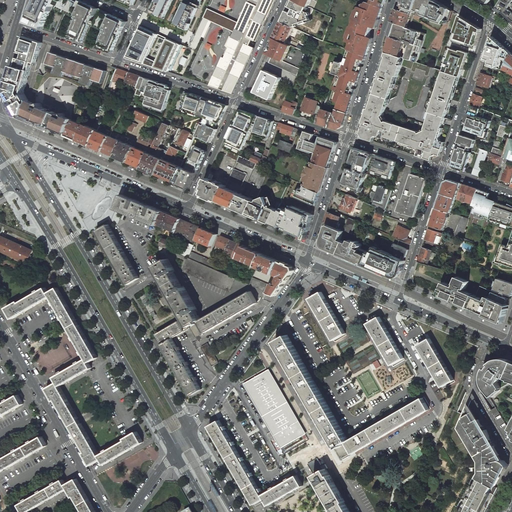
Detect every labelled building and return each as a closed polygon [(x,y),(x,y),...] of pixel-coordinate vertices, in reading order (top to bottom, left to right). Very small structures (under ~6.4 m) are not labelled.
[(33,0),(27,23),(56,34),(67,12),(78,17),(74,26),(70,38),(84,43),(93,24),(107,31),(104,37),(100,48),(114,53),(128,22),(113,15),(111,14),(110,16),(103,12),(99,22),(94,20),(96,15),(94,14),(97,7),(85,2),(82,0),(81,2),(76,0),(33,0)] [(156,0),(151,13),(164,19),(173,0),(156,0)] [(201,0),(185,0),(175,24),(188,30),(202,0),(201,0)] [(235,93),(279,0),(250,0),(229,44),(231,45),(226,55),(224,54),(210,85),(235,93)] [(310,14),(309,13),(307,12),(304,11),(306,7),(307,6),(293,0),(290,0),(288,6),(294,9),(292,13),(286,11),(281,22),(293,27),(296,26),(296,24),(300,23),(301,24),(306,22),(306,20),(309,19),(308,15),(310,14)] [(403,0),(401,10),(401,11),(410,13),(412,14),(412,12),(414,12),(415,10),(423,12),(423,14),(434,17),(433,20),(444,24),(446,20),(450,22),(452,18),(454,11),(437,1),(435,0),(403,0)] [(506,14),(511,19),(511,0),(503,0),(498,9),(506,14)] [(356,17),(355,21),(357,22),(356,25),(356,26),(355,28),(353,27),(351,32),(350,31),(348,38),(350,39),(348,42),(352,43),(349,50),(353,51),(367,56),(370,47),(372,41),(373,39),(373,38),(371,37),(370,37),(371,34),(371,32),(372,31),(373,27),(374,28),(376,28),(377,25),(383,8),(373,4),(369,2),(365,4),(363,8),(361,7),(360,8),(359,10),(358,10),(357,10),(355,16),(356,17)] [(396,24),(407,27),(412,14),(410,13),(401,11),(401,10),(398,9),(396,9),(392,22),(396,23),(396,24)] [(474,44),(477,45),(483,29),(462,16),(454,38),(459,39),(458,42),(473,47),(474,44)] [(293,27),(281,22),(273,38),(279,40),(282,42),(286,43),(293,27)] [(407,27),(396,24),(392,37),(405,41),(405,42),(406,43),(410,44),(408,48),(409,48),(406,58),(414,61),(417,62),(426,34),(407,27)] [(133,46),(128,58),(136,60),(149,29),(143,26),(139,33),(138,35),(133,46)] [(149,29),(136,60),(163,70),(177,42),(153,31),(149,29)] [(9,88),(8,93),(22,116),(24,117),(29,101),(23,91),(32,61),(35,62),(41,42),(22,36),(17,52),(23,53),(21,58),(18,57),(17,61),(15,60),(10,77),(12,78),(11,81),(9,80),(7,87),(9,88)] [(405,41),(392,37),(387,52),(400,56),(405,41)] [(511,53),(493,37),(486,58),(507,65),(511,53)] [(282,42),(279,40),(273,38),(269,47),(266,54),(272,56),(274,57),(283,61),(285,58),(291,45),(286,43),(282,42)] [(182,44),(177,42),(163,70),(169,72),(182,44)] [(446,71),(459,76),(460,76),(467,57),(464,56),(466,52),(460,50),(460,51),(454,50),(453,53),(450,52),(448,58),(450,59),(446,71)] [(335,71),(334,73),(342,76),(343,77),(342,79),(339,87),(338,86),(336,90),(339,91),(336,101),(343,103),(340,110),(348,113),(354,94),(352,94),(355,85),(362,66),(364,60),(366,60),(367,56),(353,51),(351,56),(348,55),(347,60),(349,60),(348,62),(345,63),(345,62),(343,63),(338,61),(337,63),(335,71)] [(63,56),(60,55),(60,56),(58,55),(58,54),(51,52),(49,58),(50,60),(48,60),(47,63),(50,65),(50,66),(55,68),(54,73),(64,76),(66,71),(71,73),(72,72),(75,73),(79,61),(72,59),(72,60),(70,59),(67,57),(68,56),(64,54),(63,56)] [(378,78),(377,80),(373,93),(374,94),(372,100),(387,105),(389,99),(396,76),(398,77),(402,66),(411,69),(414,61),(406,58),(400,56),(387,52),(385,56),(386,56),(385,60),(382,71),(381,71),(379,75),(380,75),(380,76),(380,77),(379,78),(378,78)] [(274,57),(272,56),(269,63),(297,75),(298,73),(300,69),(283,61),(274,57)] [(91,65),(87,64),(87,65),(85,65),(86,64),(79,61),(75,73),(78,74),(78,75),(83,77),(82,82),(92,86),(93,81),(99,82),(99,81),(103,82),(104,79),(103,77),(105,76),(107,71),(100,68),(99,69),(98,69),(98,68),(95,67),(95,65),(91,64),(91,65)] [(489,65),(484,63),(481,72),(496,77),(500,66),(489,63),(489,65)] [(364,66),(362,66),(355,85),(357,86),(364,66)] [(127,71),(118,68),(113,81),(118,83),(119,81),(124,83),(126,77),(125,76),(127,71)] [(281,78),(265,70),(255,92),(271,99),(279,82),(281,78)] [(443,71),(429,112),(431,112),(428,119),(443,124),(445,117),(447,111),(449,106),(450,107),(452,103),(450,102),(451,101),(451,99),(453,100),(454,96),(453,95),(459,76),(446,71),(443,71)] [(142,76),(130,72),(126,82),(138,86),(142,76)] [(493,77),(481,73),(477,84),(489,88),(493,77)] [(146,105),(164,111),(172,87),(142,76),(138,86),(137,88),(142,90),(142,91),(148,93),(147,95),(148,96),(146,105)] [(205,124),(200,121),(193,135),(195,136),(211,143),(217,129),(214,127),(217,122),(220,123),(224,114),(228,106),(212,100),(196,94),(192,93),(191,94),(188,93),(183,108),(182,109),(186,110),(186,111),(208,118),(205,124)] [(483,97),(474,94),(470,105),(480,108),(483,97)] [(319,102),(307,98),(303,110),(315,113),(319,102)] [(419,132),(387,121),(385,122),(384,119),(383,117),(382,116),(383,115),(387,105),(372,100),(371,104),(369,108),(368,108),(365,117),(363,123),(364,123),(363,127),(361,133),(364,137),(364,138),(366,138),(369,139),(375,137),(376,137),(378,136),(389,139),(403,144),(416,148),(417,150),(418,152),(421,157),(424,157),(427,159),(432,156),(433,156),(434,155),(435,155),(436,154),(437,154),(442,152),(442,151),(443,149),(444,146),(441,141),(440,138),(442,132),(440,132),(442,128),(443,124),(428,119),(425,129),(425,130),(423,132),(422,132),(421,132),(419,133),(419,132)] [(24,117),(35,122),(45,126),(48,127),(49,125),(54,127),(53,130),(66,135),(73,121),(73,120),(66,117),(64,113),(60,115),(42,107),(41,103),(36,104),(29,101),(27,107),(24,117)] [(292,103),(287,101),(283,111),(294,114),(296,109),(290,107),(292,103)] [(480,108),(470,105),(465,120),(465,121),(468,123),(468,125),(466,130),(480,134),(484,136),(485,133),(487,129),(485,128),(486,127),(489,128),(492,121),(481,117),(482,116),(484,116),(486,110),(480,108)] [(247,142),(254,127),(257,128),(255,134),(265,137),(266,135),(270,137),(275,121),(265,118),(260,116),(259,118),(257,118),(253,116),(253,114),(247,112),(240,109),(234,123),(234,124),(233,126),(232,126),(232,127),(227,138),(228,138),(226,141),(227,142),(224,149),(228,151),(240,156),(243,149),(247,142)] [(338,109),(336,115),(335,115),(330,127),(338,129),(344,126),(348,113),(340,110),(338,109)] [(335,113),(323,110),(318,123),(330,127),(335,115),(335,114),(335,113)] [(142,113),(138,111),(135,116),(147,122),(150,116),(142,113)] [(95,117),(89,115),(85,126),(78,140),(91,146),(98,131),(103,120),(98,118),(93,128),(91,127),(95,117)] [(505,117),(503,117),(501,124),(502,125),(498,135),(504,137),(509,138),(511,133),(506,132),(510,119),(505,117)] [(85,126),(73,121),(66,135),(78,140),(85,126)] [(165,123),(164,122),(156,140),(153,147),(158,149),(159,147),(170,125),(165,123)] [(295,128),(280,123),(276,132),(281,134),(282,132),(292,135),(295,128)] [(179,129),(173,140),(190,148),(195,136),(193,135),(190,133),(191,133),(184,129),(183,130),(179,129)] [(110,136),(98,131),(91,146),(103,151),(110,136)] [(313,161),(330,168),(338,142),(321,136),(319,142),(316,141),(316,143),(312,141),(314,134),(305,131),(303,139),(304,139),(303,141),(302,141),(299,148),(313,153),(313,151),(317,152),(313,161)] [(293,146),(279,140),(280,135),(276,133),(274,138),(272,145),(278,147),(290,152),(293,146)] [(156,140),(141,134),(137,143),(152,149),(153,147),(156,140)] [(454,168),(465,171),(471,153),(467,151),(468,149),(470,150),(471,147),(473,148),(476,140),(461,135),(458,142),(460,143),(459,146),(461,147),(461,149),(456,147),(451,162),(454,163),(454,162),(456,162),(454,168)] [(504,137),(498,135),(494,147),(492,153),(503,157),(505,150),(500,149),(504,137)] [(123,142),(110,136),(103,151),(116,156),(123,142)] [(190,188),(211,143),(195,136),(190,148),(181,166),(174,182),(190,188)] [(511,138),(509,138),(505,150),(503,157),(511,160),(511,138)] [(123,142),(116,156),(128,162),(135,147),(125,143),(123,142)] [(175,148),(171,146),(168,151),(165,158),(170,160),(175,148)] [(150,153),(135,147),(128,162),(143,168),(150,153)] [(158,149),(153,147),(152,149),(150,153),(143,168),(157,174),(164,159),(165,158),(168,151),(159,147),(158,149)] [(369,152),(355,148),(350,162),(356,164),(354,170),(348,168),(343,182),(344,182),(343,186),(346,187),(345,188),(361,193),(363,187),(362,187),(365,177),(363,177),(364,173),(365,173),(371,155),(368,154),(369,152)] [(257,163),(265,167),(270,150),(266,149),(264,156),(263,160),(252,155),(251,160),(257,163)] [(488,151),(481,149),(474,168),(482,170),(488,151)] [(492,153),(490,152),(489,154),(491,155),(490,160),(501,164),(503,157),(492,153)] [(395,161),(378,155),(373,170),(378,172),(377,173),(385,176),(385,174),(391,176),(395,166),(394,166),(395,161)] [(251,160),(240,156),(237,162),(254,169),(257,163),(251,160)] [(181,166),(164,159),(157,174),(174,182),(181,166)] [(305,169),(304,173),(304,175),(306,175),(305,179),(299,177),(297,182),(306,186),(321,193),(330,168),(313,161),(312,161),(310,166),(309,165),(308,169),(307,168),(305,169)] [(511,165),(509,164),(508,164),(505,174),(504,174),(502,180),(511,183),(511,181),(511,165)] [(247,174),(234,169),(228,180),(242,186),(247,174)] [(214,175),(211,174),(204,188),(208,190),(206,195),(219,201),(225,187),(226,186),(220,184),(221,182),(220,182),(219,182),(217,181),(216,180),(215,181),(212,180),(214,175)] [(412,175),(400,211),(414,216),(421,195),(423,190),(426,178),(416,175),(416,176),(412,175)] [(445,182),(441,193),(455,198),(460,183),(450,180),(445,182)] [(459,198),(475,203),(477,196),(480,189),(465,184),(459,198)] [(321,193),(306,186),(305,189),(302,187),(300,191),(297,189),(294,196),(317,206),(321,193)] [(377,207),(385,210),(392,191),(384,188),(385,187),(381,186),(381,187),(379,186),(373,205),(377,207)] [(242,195),(225,187),(219,201),(236,208),(242,195)] [(477,196),(475,203),(474,205),(479,206),(476,214),(486,218),(487,216),(491,217),(494,210),(497,202),(488,199),(490,193),(480,189),(477,196)] [(436,208),(449,212),(450,212),(455,198),(441,193),(436,208)] [(164,211),(122,194),(117,208),(123,211),(128,213),(158,225),(158,224),(164,211)] [(351,196),(347,194),(346,199),(345,199),(341,208),(351,212),(357,198),(351,196)] [(253,199),(242,195),(236,208),(247,213),(249,214),(255,200),(253,199)] [(272,204),(274,203),(271,196),(267,197),(266,196),(259,199),(259,200),(257,201),(255,200),(249,214),(261,219),(262,215),(265,216),(264,220),(272,223),(278,210),(279,207),(281,203),(277,201),(274,207),(273,206),(272,204)] [(511,207),(509,206),(508,206),(497,202),(494,210),(491,217),(495,219),(494,221),(511,226),(511,207)] [(306,238),(314,215),(294,206),(292,212),(287,209),(286,212),(282,210),(281,211),(278,210),(272,223),(306,238)] [(449,212),(436,208),(430,225),(443,230),(445,225),(446,226),(449,217),(448,216),(449,212)] [(181,218),(164,211),(158,224),(176,231),(181,218)] [(340,217),(328,212),(325,222),(335,227),(337,227),(340,217)] [(469,219),(462,216),(454,237),(461,240),(469,219)] [(192,223),(181,218),(176,231),(175,232),(197,242),(203,228),(192,223)] [(357,221),(350,218),(345,231),(346,231),(352,234),(357,221)] [(111,228),(109,224),(97,231),(107,249),(118,267),(128,285),(139,278),(111,228)] [(398,225),(393,237),(403,241),(411,244),(412,240),(408,238),(410,233),(409,230),(398,225)] [(350,243),(342,240),(344,231),(337,227),(335,227),(333,233),(327,231),(324,240),(324,242),(325,244),(325,245),(326,246),(327,247),(364,263),(368,254),(369,253),(369,251),(361,248),(361,247),(362,247),(363,247),(363,246),(363,245),(363,244),(363,243),(359,241),(358,243),(351,240),(350,243)] [(218,234),(203,228),(197,242),(202,244),(204,240),(208,242),(207,246),(212,248),(218,234)] [(443,233),(429,229),(426,240),(439,244),(443,233)] [(33,251),(0,235),(0,250),(28,263),(33,251)] [(231,240),(221,236),(216,249),(226,253),(231,240)] [(171,242),(163,238),(160,245),(169,248),(171,242)] [(244,245),(231,240),(226,253),(225,254),(238,259),(239,257),(244,245)] [(178,243),(175,251),(189,257),(191,251),(193,245),(184,241),(184,242),(182,241),(181,242),(180,242),(179,244),(178,243)] [(376,247),(372,245),(371,247),(369,251),(369,253),(368,254),(364,263),(381,270),(387,272),(387,273),(394,276),(401,273),(405,261),(404,260),(402,259),(403,256),(405,256),(407,257),(409,250),(406,249),(397,245),(395,243),(392,250),(392,251),(394,252),(393,255),(391,254),(391,253),(387,252),(386,254),(383,252),(384,251),(379,248),(378,250),(375,249),(376,247)] [(262,253),(244,245),(239,257),(247,261),(247,260),(250,261),(250,262),(257,265),(262,253)] [(497,261),(511,266),(511,247),(510,247),(503,245),(497,261)] [(433,250),(423,247),(418,261),(428,265),(430,258),(434,259),(436,253),(432,252),(433,250)] [(221,265),(191,251),(189,257),(190,258),(219,270),(221,265)] [(280,261),(262,253),(257,265),(257,266),(275,274),(280,261)] [(474,258),(464,254),(462,260),(471,264),(474,258)] [(219,270),(190,258),(184,271),(230,291),(236,278),(231,276),(219,270)] [(175,271),(168,259),(160,263),(155,266),(162,278),(165,283),(175,300),(185,318),(190,326),(198,321),(201,320),(196,311),(198,310),(184,286),(182,287),(177,279),(174,272),(175,271)] [(293,267),(280,261),(275,274),(275,275),(279,277),(275,286),(271,284),(271,285),(268,292),(276,296),(294,270),(293,267)] [(271,285),(253,277),(250,284),(253,285),(264,290),(268,292),(271,285)] [(465,307),(468,308),(474,295),(463,290),(464,288),(466,289),(469,281),(465,279),(458,277),(455,284),(456,284),(455,286),(444,282),(443,285),(442,287),(441,290),(441,291),(440,294),(449,298),(448,299),(452,301),(453,299),(456,300),(455,302),(458,304),(459,302),(466,305),(465,307)] [(474,295),(468,308),(485,316),(500,322),(503,315),(505,316),(508,309),(507,308),(508,305),(505,304),(504,304),(506,298),(505,297),(504,297),(505,294),(511,296),(511,283),(501,280),(498,279),(494,290),(496,291),(502,293),(501,295),(495,293),(494,292),(480,286),(476,295),(476,296),(474,295)] [(48,293),(46,287),(40,291),(39,289),(36,291),(37,293),(19,302),(19,301),(6,308),(12,319),(31,308),(51,297),(48,293)] [(68,305),(58,288),(48,293),(51,297),(53,302),(52,302),(54,306),(55,305),(62,316),(60,317),(62,320),(64,319),(73,336),(72,337),(74,340),(75,339),(82,351),(80,352),(82,355),(84,354),(86,359),(89,363),(98,357),(88,340),(78,322),(68,305)] [(201,320),(198,321),(205,333),(222,323),(240,313),(258,303),(251,291),(201,320)] [(346,333),(322,291),(310,298),(322,319),(334,340),(346,333)] [(147,298),(142,301),(151,316),(157,312),(147,298)] [(404,358),(380,316),(368,323),(380,344),(392,365),(404,358)] [(190,326),(185,318),(171,326),(156,334),(162,344),(172,338),(191,328),(190,326)] [(205,333),(198,321),(190,326),(191,328),(196,338),(205,333)] [(323,396),(288,335),(276,342),(286,359),(296,378),(307,396),(317,413),(327,431),(336,447),(346,442),(349,440),(345,433),(334,415),(323,396)] [(178,347),(172,338),(162,344),(172,361),(182,378),(186,386),(191,395),(202,389),(196,380),(198,380),(196,377),(195,377),(188,365),(189,364),(187,361),(186,362),(179,350),(181,350),(179,347),(178,347)] [(454,380),(430,338),(418,345),(430,366),(442,387),(454,380)] [(219,362),(208,343),(201,347),(213,366),(219,362)] [(495,359),(493,360),(492,361),(491,362),(489,363),(491,365),(489,366),(489,367),(488,368),(486,367),(485,369),(484,371),(483,373),(483,374),(483,377),(483,378),(483,379),(483,381),(484,383),(484,385),(511,432),(511,360),(509,359),(506,359),(504,358),(503,358),(501,358),(498,358),(496,359),(495,359)] [(89,363),(86,359),(81,362),(80,361),(77,362),(78,364),(63,372),(63,371),(60,372),(60,374),(54,377),(57,382),(60,386),(76,377),(92,368),(89,363)] [(304,434),(269,372),(247,385),(283,446),(304,434)] [(60,386),(57,382),(47,388),(54,401),(56,400),(64,414),(62,415),(64,418),(66,417),(76,435),(74,435),(76,438),(77,438),(85,452),(84,453),(91,465),(102,459),(100,455),(90,438),(80,420),(70,403),(60,386)] [(23,404),(18,395),(9,400),(9,398),(5,400),(6,402),(0,405),(0,417),(7,413),(23,404)] [(377,424),(349,440),(346,442),(352,452),(353,454),(374,442),(391,432),(410,421),(429,409),(423,397),(377,424)] [(481,453),(485,459),(484,459),(482,460),(483,473),(484,474),(485,474),(482,479),(493,485),(495,486),(500,477),(499,476),(504,466),(508,465),(507,463),(507,462),(506,462),(505,462),(500,459),(498,456),(499,455),(494,445),(493,446),(491,443),(492,442),(490,439),(489,439),(489,437),(489,436),(486,429),(485,430),(478,419),(477,420),(469,406),(461,420),(465,427),(463,428),(479,454),(481,453)] [(223,427),(220,420),(213,424),(209,426),(218,442),(227,457),(236,473),(245,489),(254,504),(264,498),(263,495),(261,492),(262,491),(261,488),(259,489),(252,476),(253,475),(252,472),(250,473),(243,461),(244,460),(243,457),(241,458),(234,445),(235,444),(234,441),(232,442),(225,430),(227,429),(225,426),(223,427)] [(143,442),(137,431),(125,439),(125,440),(108,450),(108,448),(104,450),(105,452),(100,455),(102,459),(105,464),(124,453),(143,442)] [(47,445),(42,436),(33,441),(32,440),(29,442),(30,443),(19,450),(18,448),(15,450),(16,451),(4,458),(4,456),(0,458),(1,460),(0,460),(0,472),(14,464),(31,455),(47,445)] [(352,452),(346,442),(336,447),(334,448),(340,459),(352,452)] [(322,466),(318,458),(308,464),(314,476),(315,475),(326,469),(328,468),(325,464),(322,466)] [(350,511),(326,469),(315,475),(326,494),(335,509),(336,511),(350,511)] [(272,489),(263,495),(264,498),(269,505),(286,495),(303,486),(297,475),(292,478),(290,479),(290,477),(287,479),(288,481),(285,482),(275,488),(274,486),(271,488),(272,489)] [(95,511),(89,499),(77,478),(66,484),(68,489),(73,497),(75,496),(83,511),(95,511)] [(480,478),(461,511),(484,511),(497,487),(495,486),(493,485),(482,479),(480,478)] [(66,484),(63,479),(57,483),(56,481),(53,483),(54,485),(43,491),(42,490),(39,492),(39,493),(28,499),(27,498),(24,500),(25,501),(19,505),(23,511),(27,511),(39,505),(54,497),(68,489),(66,484)]
